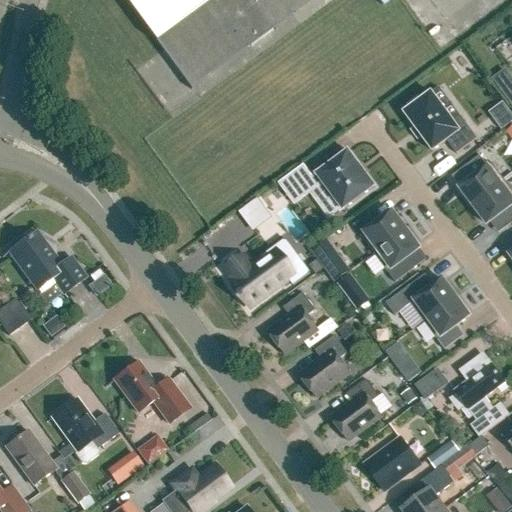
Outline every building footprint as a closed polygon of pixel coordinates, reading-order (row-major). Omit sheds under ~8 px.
[(280,0),(123,0),(190,90),(291,15),(280,0)] [(401,111),(430,149),(444,139),(454,152),(474,137),(456,112),(448,118),(427,91),(415,100),(413,96),(403,104),(406,107),(401,111)] [(511,122),(511,116),(503,104),(490,114),(502,130),(511,122)] [(350,154),(348,152),(346,153),(346,154),(318,174),(316,175),(318,178),(314,181),(304,166),(280,184),(295,205),(323,184),(342,209),(343,211),(345,210),(373,189),(373,190),(375,188),(373,186),(364,174),(365,174),(358,166),(349,154),(350,154)] [(459,189),(473,207),(505,183),(492,165),(487,168),(480,158),(454,177),(461,187),(459,189)] [(511,192),(505,183),(473,207),(487,226),(497,219),(505,230),(511,224),(511,192)] [(374,255),(406,231),(393,213),(379,222),(372,213),(353,227),(374,255)] [(420,250),(406,231),(374,255),(395,284),(415,269),(407,259),(420,250)] [(52,281),(63,296),(87,279),(71,258),(61,265),(37,232),(8,253),(37,293),(52,281)] [(311,274),(297,256),(286,264),(276,251),(252,269),(250,266),(244,257),(241,259),(243,261),(230,270),(229,268),(226,270),(234,282),(231,284),(239,295),(238,296),(241,299),(242,299),(250,310),(289,281),(293,287),(311,274)] [(320,265),(334,284),(349,273),(335,254),(320,265)] [(322,294),(333,285),(326,276),(315,285),(322,294)] [(361,293),(349,277),(337,286),(349,302),(361,293)] [(424,323),(456,299),(443,280),(420,297),(412,286),(386,305),(395,317),(411,305),(424,323)] [(282,354),(317,329),(308,317),(315,311),(302,294),(283,309),(289,318),(267,334),(282,354)] [(15,299),(0,310),(0,325),(8,337),(31,321),(15,299)] [(470,318),(456,299),(424,323),(445,351),(464,337),(457,327),(470,318)] [(42,328),(50,339),(63,329),(56,319),(42,328)] [(348,325),(338,333),(344,341),(354,333),(348,325)] [(314,397),(348,372),(340,360),(347,355),(334,337),(314,351),(322,362),(300,378),(314,397)] [(385,354),(396,369),(409,359),(398,345),(385,354)] [(485,398),(504,384),(490,365),(489,366),(482,356),(460,372),(467,382),(454,392),(456,394),(448,400),(458,412),(465,407),(476,422),(471,426),(480,438),(510,416),(501,404),(493,410),(485,398)] [(155,402),(168,420),(189,405),(167,375),(155,385),(138,362),(113,381),(138,415),(155,402)] [(415,386),(425,400),(448,383),(438,369),(415,386)] [(346,441),(381,416),(371,402),(378,397),(365,379),(345,394),(353,404),(331,420),(346,441)] [(408,406),(417,400),(410,390),(401,397),(408,406)] [(93,422),(77,400),(52,419),(78,453),(75,455),(82,464),(86,465),(98,456),(99,452),(97,450),(119,434),(104,414),(93,422)] [(421,418),(428,413),(421,402),(414,408),(413,413),(416,417),(421,418)] [(511,424),(501,433),(511,447),(511,424)] [(5,448),(34,487),(57,470),(28,431),(5,448)] [(147,466),(168,451),(157,436),(136,451),(147,466)] [(481,438),(468,447),(476,458),(489,448),(481,438)] [(384,492),(420,466),(400,439),(364,465),(384,492)] [(427,461),(434,471),(458,453),(451,443),(427,461)] [(141,460),(120,455),(116,471),(136,476),(141,460)] [(198,480),(191,470),(171,485),(176,491),(162,502),(170,511),(188,511),(191,511),(202,511),(215,503),(213,500),(231,487),(216,466),(198,480)] [(441,467),(430,475),(411,489),(417,498),(400,510),(401,511),(441,511),(445,509),(435,497),(453,484),(441,467)] [(89,496),(73,473),(61,482),(77,505),(89,496)] [(0,511),(30,511),(11,486),(1,493),(0,491),(0,511)] [(497,511),(507,511),(511,509),(504,499),(494,507),(497,511)] [(137,511),(128,500),(110,511),(137,511)]
